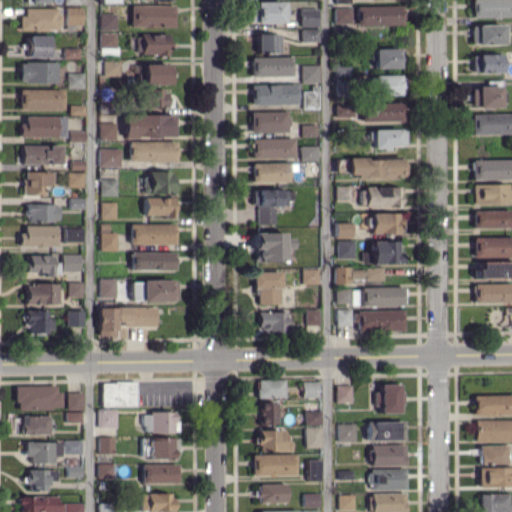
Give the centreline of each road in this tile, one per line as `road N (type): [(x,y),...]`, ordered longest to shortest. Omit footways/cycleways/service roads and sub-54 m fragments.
road 1 (residential): [(0,362),(511,352)]
road 2 (residential): [(213,0),(216,511)]
road 3 (residential): [(435,0),(438,511)]
